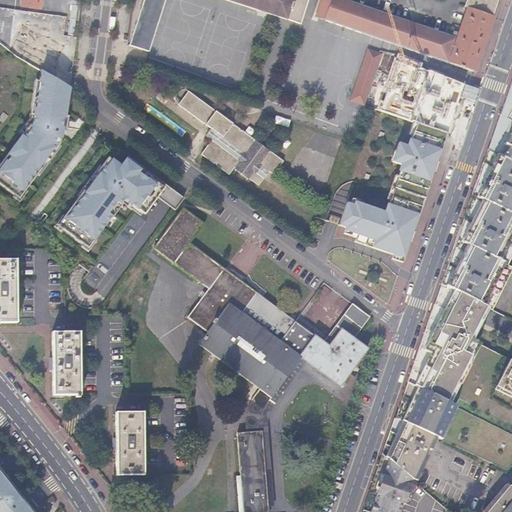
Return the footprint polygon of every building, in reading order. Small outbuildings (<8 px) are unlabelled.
[(0,0),(0,16),(9,17),(9,0),(0,0)] [(36,31),(40,0),(21,0),(18,29),(36,31)] [(149,53),(165,0),(143,0),(129,46),(149,53)] [(227,0),(286,19),(292,0),(227,0)] [(292,0),(286,19),(300,23),(307,0),(292,0)] [(473,71),(492,17),(492,16),(463,6),(458,4),(457,9),(466,12),(457,38),(345,0),(322,0),(317,16),(325,19),(324,20),(473,71)] [(465,0),(463,6),(492,16),(497,0),(465,0)] [(0,44),(18,56),(24,60),(31,50),(0,29),(0,44)] [(375,79),(383,54),(370,49),(351,101),(365,105),(375,79)] [(70,88),(40,70),(32,126),(0,165),(0,184),(16,196),(60,144),(70,88)] [(511,78),(499,114),(511,120),(511,78)] [(442,104),(451,108),(458,90),(437,81),(429,99),(442,104)] [(281,160),(186,90),(175,104),(212,131),(208,138),(211,141),(202,155),(227,174),(233,166),(247,176),(248,175),(256,181),(265,170),(271,174),(281,160)] [(442,104),(429,99),(423,97),(421,101),(439,107),(436,120),(447,124),(453,126),(458,111),(441,105),(442,104)] [(511,120),(499,114),(487,149),(507,160),(511,150),(511,120)] [(425,126),(412,121),(408,134),(411,135),(408,146),(397,142),(391,161),(401,164),(398,175),(394,174),(386,198),(389,199),(385,212),(354,201),(352,204),(346,202),(338,225),(345,227),(343,233),(355,237),(354,241),(392,254),(391,258),(402,262),(409,240),(407,240),(410,231),(412,231),(433,170),(431,169),(434,160),(436,161),(446,133),(444,132),(433,128),(425,126)] [(485,306),(491,309),(511,267),(506,264),(511,252),(511,162),(507,160),(487,149),(440,284),(485,306)] [(107,158),(58,225),(87,249),(124,199),(144,213),(157,197),(176,210),(180,203),(124,161),(120,167),(107,158)] [(271,397),(301,357),(279,341),(294,321),(292,319),(234,277),(189,243),(203,224),(183,208),(153,248),(208,289),(187,316),(207,332),(198,344),(271,397)] [(0,322),(16,322),(16,261),(0,260),(0,322)] [(416,389),(449,405),(480,343),(470,338),(481,314),(485,306),(440,284),(438,291),(406,384),(416,389)] [(324,343),(329,346),(341,330),(348,335),(365,313),(353,304),(324,343)] [(341,330),(329,346),(324,343),(294,321),(279,341),(301,357),(339,385),(366,349),(348,335),(341,330)] [(76,395),(76,332),(52,332),(52,395),(76,395)] [(511,395),(511,359),(510,358),(495,387),(511,395)] [(401,419),(416,389),(406,384),(405,383),(393,418),(401,421),(401,419)] [(435,437),(451,406),(449,405),(416,389),(401,419),(401,421),(432,436),(435,437)] [(261,419),(260,405),(245,405),(246,428),(256,428),(256,419),(261,419)] [(143,474),(142,412),(114,412),(115,475),(143,474)] [(396,434),(401,421),(393,418),(389,430),(396,434)] [(411,480),(432,436),(401,421),(396,434),(387,459),(411,480)] [(381,454),(387,459),(396,434),(389,430),(381,454)] [(268,511),(262,432),(236,434),(242,511),(268,511)] [(367,511),(370,506),(387,459),(381,454),(361,510),(365,511),(367,511)] [(416,484),(411,480),(387,459),(370,506),(388,511),(396,511),(400,503),(401,503),(405,494),(416,484)] [(36,511),(6,476),(4,478),(0,472),(0,511),(36,511)] [(511,511),(511,487),(509,484),(485,511),(511,511)]
